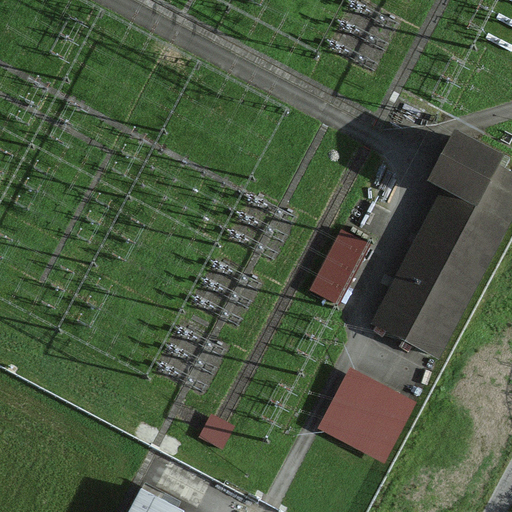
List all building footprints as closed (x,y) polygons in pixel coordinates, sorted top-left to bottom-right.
[(436,361),(511,220),(511,158),(464,132),(434,186),(448,194),(375,329),(436,361)] [(369,237),(342,222),(308,282),(336,297),(369,237)] [(414,409),(354,375),(322,429),(383,464),(414,409)] [(226,447),(236,420),(210,412),(201,438),(226,447)] [(138,490),(128,511),(186,511),(138,490)]
